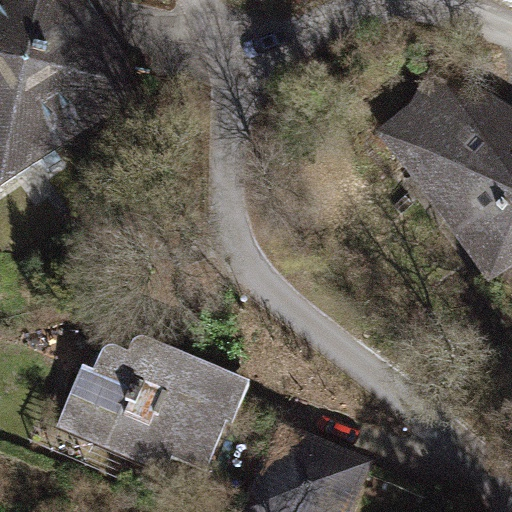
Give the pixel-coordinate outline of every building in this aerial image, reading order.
[(83,0),(0,0),(0,181),(3,186),(42,161),(50,172),(63,163),(56,152),(87,132),(78,118),(98,20),(83,0)] [(145,92),(98,20),(78,118),(87,132),(145,92)] [(465,89),(406,158),(498,234),(492,243),(511,260),(511,140),(491,122),(499,108),(465,89)] [(133,348),(129,358),(113,351),(110,351),(106,352),(104,354),(102,357),(94,375),(83,370),(59,428),(166,474),(173,458),(206,472),(234,409),(240,412),(249,388),(147,344),(143,343),(139,344),(135,345),(133,348)] [(302,453),(289,448),(284,460),(275,457),(274,460),(266,465),(261,473),(259,482),(261,491),(260,494),(268,498),(263,509),(269,511),(352,511),(353,511),(354,501),(354,493),(355,490),(346,486),(351,474),(340,469),(343,460),(339,458),(334,450),(326,446),(316,444),(308,445),(305,444),(302,453)]
